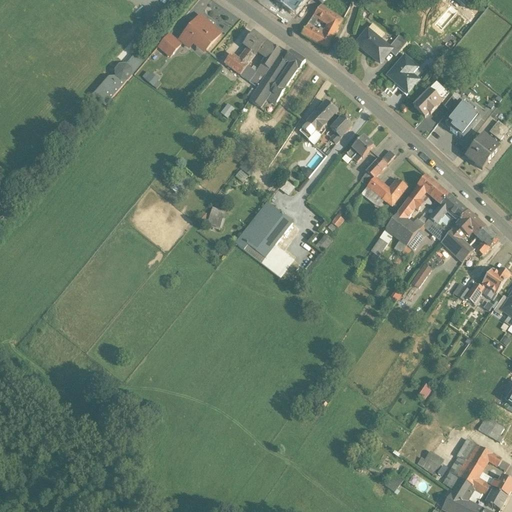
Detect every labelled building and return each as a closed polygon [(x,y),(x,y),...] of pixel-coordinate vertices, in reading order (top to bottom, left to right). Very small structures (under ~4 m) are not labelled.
[(286,0),(282,5),(294,15),(305,3),(301,0),(286,0)] [(328,13),(320,7),(315,16),(317,18),(323,22),(328,13)] [(341,23),(328,13),(323,22),(329,25),(338,29),(341,23)] [(211,29),(199,19),(180,41),(189,49),(195,42),(206,52),(220,35),(212,28),(211,29)] [(321,36),(316,33),(311,41),(327,50),(338,29),(329,25),(324,35),(322,34),(321,36)] [(307,28),(301,36),(311,41),(316,33),(307,28)] [(389,49),(368,31),(356,45),(380,65),(389,53),(391,51),(389,49)] [(267,44),(254,33),(244,46),(248,50),(239,62),(247,67),(255,56),(256,57),(260,52),(267,44)] [(181,46),(169,36),(158,49),(170,59),(181,46)] [(399,38),(389,49),(391,51),(389,53),(396,58),(407,44),(399,38)] [(273,48),(267,44),(260,52),(267,57),(273,48)] [(267,57),(256,73),(257,74),(256,75),(264,80),(280,55),(281,53),(273,48),(267,57)] [(305,62),(291,53),(287,59),(284,62),(290,66),(281,80),(288,85),(299,69),(300,70),(305,62)] [(260,86),(249,102),(261,110),(264,105),(271,94),(270,94),(276,84),(277,85),(281,80),(290,66),(284,62),(287,59),(280,55),(260,86)] [(239,62),(231,56),(225,64),(240,77),(247,68),(239,62)] [(404,58),(388,78),(408,95),(419,82),(412,76),(418,69),(404,58)] [(126,66),(120,67),(115,72),(116,78),(128,82),(132,77),(131,70),(126,66)] [(256,73),(247,68),(240,77),(250,83),(252,81),(256,75),(257,74),(256,73)] [(153,89),(159,82),(151,75),(145,82),(153,89)] [(264,80),(256,75),(252,81),(260,86),(264,80)] [(109,79),(93,97),(105,108),(128,82),(116,78),(109,79)] [(288,85),(281,80),(277,85),(285,90),(288,85)] [(277,85),(276,84),(270,94),(271,94),(264,105),(272,110),(279,100),(285,91),(277,85)] [(448,94),(437,85),(429,92),(437,100),(441,103),(448,110),(456,102),(453,99),(453,100),(448,94)] [(437,100),(429,92),(422,100),(422,99),(414,107),(425,118),(429,114),(430,115),(436,109),(436,108),(441,103),(437,100)] [(326,104),(307,124),(308,125),(299,133),(308,142),(316,133),(321,137),(328,128),(325,124),(336,113),(326,104)] [(450,131),(463,141),(480,119),(463,105),(448,123),(453,127),(450,131)] [(342,119),(331,130),(335,135),(330,141),(335,145),(352,128),(342,119)] [(509,131),(498,123),(490,134),(500,142),(509,131)] [(499,149),(483,136),(466,158),(482,171),(499,149)] [(373,147),(363,138),(352,150),(346,156),(351,161),(357,155),(362,159),(373,147)] [(379,160),(366,174),(367,174),(374,180),(375,180),(387,167),(379,160)] [(235,178),(242,184),(247,178),(240,172),(235,178)] [(367,174),(360,183),(367,188),(374,180),(367,174)] [(426,177),(417,188),(419,188),(408,202),(416,207),(425,195),(440,207),(449,197),(444,193),(426,177)] [(191,184),(184,178),(172,192),(178,198),(191,184)] [(374,180),(367,188),(372,193),(379,184),(375,180),(374,180)] [(398,182),(392,189),(400,196),(407,189),(398,182)] [(283,183),(278,192),(289,197),(293,188),(283,183)] [(379,184),(372,193),(383,201),(391,208),(400,196),(392,189),(390,192),(379,184)] [(372,193),(367,188),(361,195),(377,207),(383,201),(372,193)] [(430,220),(429,220),(436,226),(437,226),(445,216),(448,218),(450,216),(454,218),(458,223),(468,213),(462,208),(449,197),(440,207),(430,220)] [(408,202),(386,232),(393,237),(394,238),(406,222),(407,222),(417,208),(416,207),(408,202)] [(267,206),(236,247),(261,266),(265,261),(244,244),(271,209),(267,206)] [(271,209),(244,244),(265,261),(275,248),(293,226),(283,218),(283,217),(282,216),(282,217),(271,209)] [(227,216),(215,213),(212,228),(224,231),(227,216)] [(458,223),(456,226),(451,232),(462,242),(466,237),(468,239),(472,235),(477,239),(486,230),(468,213),(458,223)] [(430,220),(424,215),(418,223),(423,227),(424,228),(424,227),(429,220),(430,220)] [(343,222),(337,217),(331,225),(337,230),(343,222)] [(436,226),(429,220),(424,227),(443,242),(448,235),(437,226),(436,226)] [(412,227),(406,222),(394,238),(407,248),(419,233),(413,228),(412,227)] [(417,222),(412,227),(413,228),(419,233),(423,227),(418,223),(417,222)] [(498,241),(486,230),(477,239),(482,244),(483,243),(489,249),(490,250),(498,241)] [(386,232),(371,254),(379,259),(393,237),(386,232)] [(443,242),(441,244),(462,265),(473,253),(468,248),(462,242),(451,232),(448,235),(443,242)] [(428,240),(420,233),(413,241),(418,245),(422,247),(428,240)] [(316,248),(325,253),(331,240),(322,236),(316,248)] [(413,241),(407,248),(411,251),(412,252),(418,245),(413,241)] [(400,243),(394,251),(401,256),(404,253),(407,248),(400,243)] [(482,244),(474,254),(479,259),(481,257),(482,257),(489,249),(483,243),(482,244)] [(265,261),(261,266),(281,281),(294,263),(275,248),(265,261)] [(370,265),(365,272),(371,277),(376,269),(370,265)] [(498,276),(492,272),(482,287),(486,290),(496,297),(510,277),(501,271),(498,276)] [(427,279),(420,274),(412,286),(419,291),(427,279)] [(480,289),(475,286),(470,293),(465,301),(474,307),(482,296),(486,290),(482,287),(480,289)] [(470,293),(464,289),(457,299),(463,303),(470,293)] [(496,297),(486,290),(482,296),(492,303),(496,297)] [(511,298),(509,303),(502,313),(511,319),(511,298)] [(502,313),(509,303),(504,299),(494,313),(499,317),(502,313)] [(506,349),(510,343),(504,339),(501,345),(506,349)] [(424,386),(417,397),(423,401),(430,391),(424,386)] [(504,430),(486,419),(478,432),(497,442),(499,438),(504,430)] [(492,457),(474,446),(465,462),(470,466),(466,472),(479,479),(488,464),(492,457)] [(502,463),(492,457),(488,464),(498,469),(502,463)] [(428,464),(422,460),(418,466),(424,470),(428,464)] [(460,460),(444,486),(454,493),(461,481),(466,472),(470,466),(465,462),(460,460)] [(511,470),(511,468),(502,463),(498,469),(509,476),(511,470)] [(479,479),(466,472),(461,481),(471,487),(475,481),(477,482),(479,479)] [(403,483),(394,476),(385,488),(394,495),(403,483)] [(511,483),(502,478),(499,485),(495,483),(491,490),(507,499),(511,491),(511,483)] [(471,487),(461,481),(454,493),(452,497),(463,502),(466,504),(470,498),(473,493),(474,492),(471,490),(472,488),(471,487)] [(477,482),(475,481),(471,487),(472,488),(471,490),(474,492),(484,498),(489,489),(477,482)] [(485,500),(482,498),(480,502),(486,505),(493,492),(491,491),(485,500)] [(486,505),(485,506),(492,510),(493,509),(498,511),(500,511),(507,499),(493,492),(486,505)] [(482,498),(473,493),(470,498),(479,504),(480,502),(482,498)] [(456,511),(463,502),(452,497),(449,501),(444,510),(447,511),(456,511)] [(449,501),(443,498),(437,507),(444,510),(449,501)] [(463,502),(456,511),(464,511),(468,505),(466,504),(463,502)]
